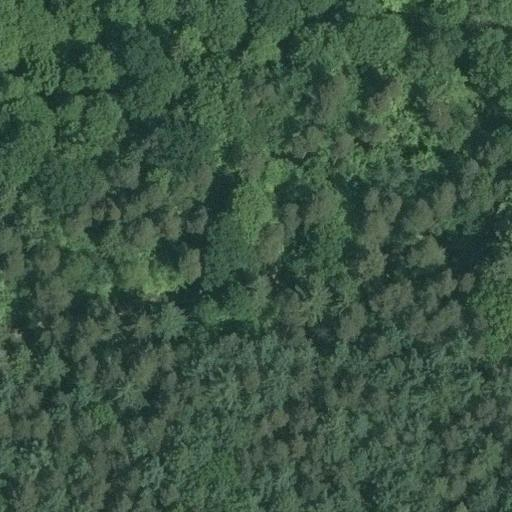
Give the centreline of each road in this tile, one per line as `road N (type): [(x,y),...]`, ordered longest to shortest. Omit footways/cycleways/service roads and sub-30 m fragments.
road 1 (track): [(0,327),(511,224)]
road 2 (track): [(511,170),(313,0)]
